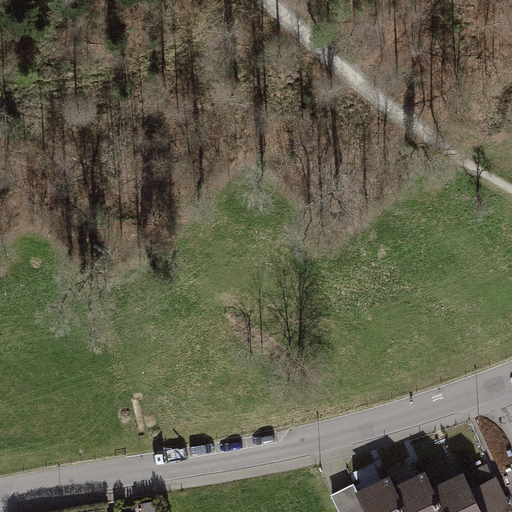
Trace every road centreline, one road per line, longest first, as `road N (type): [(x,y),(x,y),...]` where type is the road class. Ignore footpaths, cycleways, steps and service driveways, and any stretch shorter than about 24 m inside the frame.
road 1 (residential): [(0,497),(225,462),(502,389)]
road 2 (track): [(276,0),(373,106),(478,170)]
